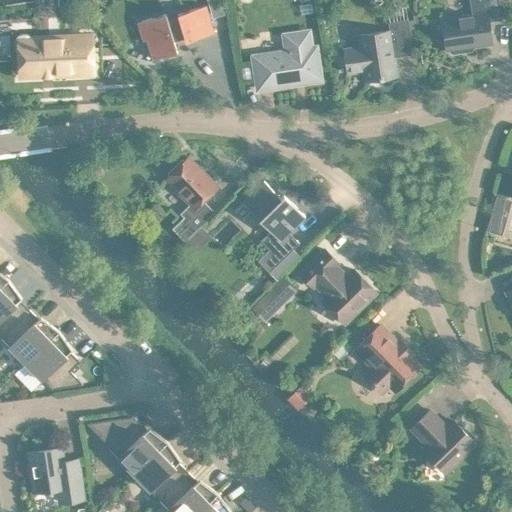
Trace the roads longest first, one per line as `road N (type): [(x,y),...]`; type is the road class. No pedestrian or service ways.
road 1 (residential): [(474,371),(421,279),(366,206),(276,131)]
road 2 (residential): [(474,371),(465,276),(473,182),(511,86)]
road 3 (residential): [(0,140),(176,119),(276,131)]
road 4 (residential): [(276,131),(441,108),(511,86)]
road 5 (residential): [(153,378),(0,218)]
road 6 (residential): [(287,511),(153,378)]
road 7 (residential): [(153,378),(0,408)]
